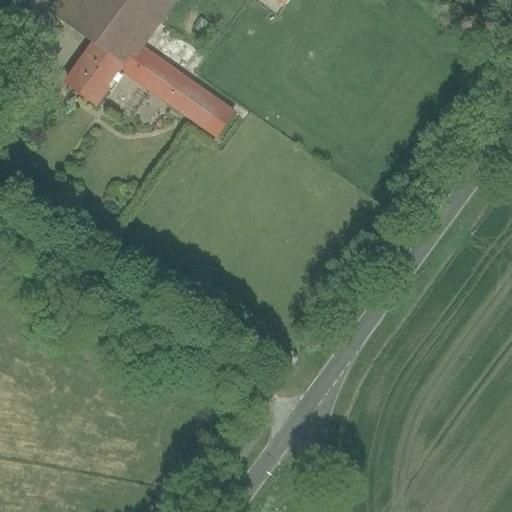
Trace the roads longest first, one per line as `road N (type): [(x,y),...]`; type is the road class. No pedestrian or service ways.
road 1 (tertiary): [(300,409),(511,122)]
road 2 (unclassified): [(0,221),(300,409)]
road 3 (tertiary): [(228,511),(300,409)]
